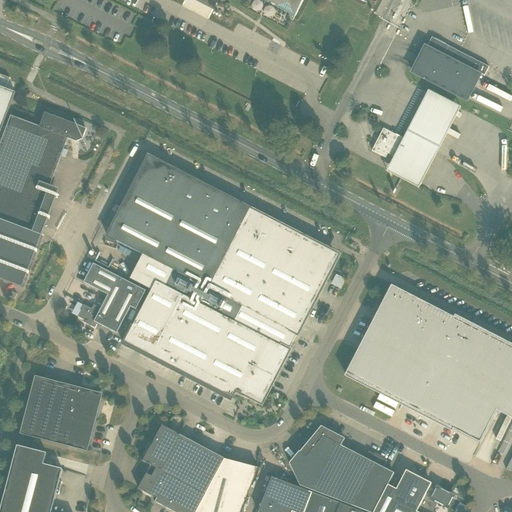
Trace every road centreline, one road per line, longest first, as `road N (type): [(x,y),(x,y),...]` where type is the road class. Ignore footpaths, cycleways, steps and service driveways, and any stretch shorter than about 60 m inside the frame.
road 1 (tertiary): [(390,221),(68,57)]
road 2 (unclassified): [(488,484),(304,390)]
road 3 (unclassified): [(304,390),(284,424),(249,437),(147,386)]
road 4 (unclassified): [(390,221),(304,390)]
road 5 (unknown): [(367,267),(511,341)]
road 6 (tertiary): [(511,283),(390,221)]
road 7 (unclassified): [(121,511),(112,492),(118,457),(147,386)]
road 8 (unclassified): [(42,330),(91,217)]
